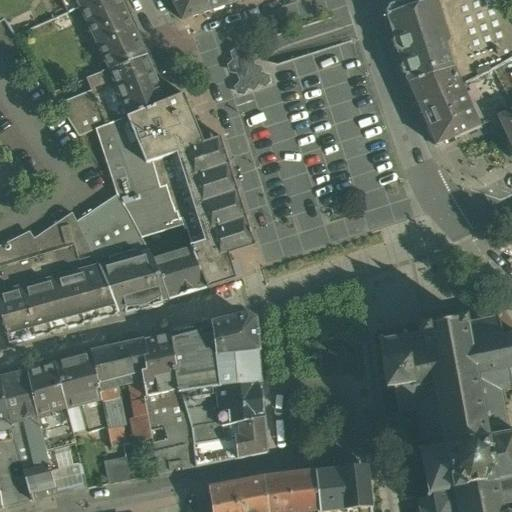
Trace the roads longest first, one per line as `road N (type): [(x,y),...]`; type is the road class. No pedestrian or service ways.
road 1 (residential): [(204,44),(271,257),(436,201)]
road 2 (residential): [(363,0),(413,157),(436,201)]
road 3 (residential): [(285,462),(364,452),(358,400),(279,409)]
road 4 (residential): [(353,0),(204,44)]
road 5 (residential): [(68,511),(194,480)]
